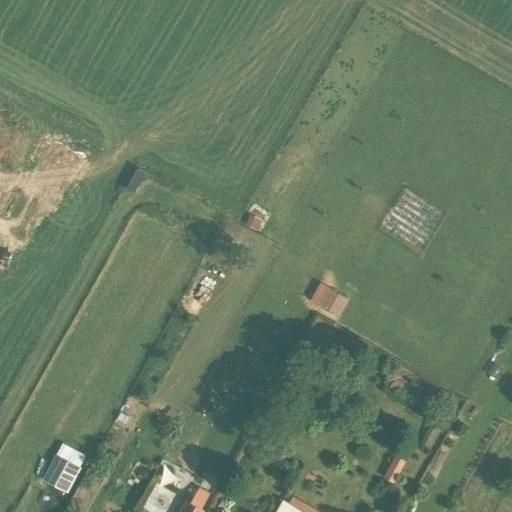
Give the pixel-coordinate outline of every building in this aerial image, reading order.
[(247,223),(257,229),(263,220),(253,214),(247,223)] [(319,305),(339,317),(349,299),(329,287),(319,305)] [(494,362),(487,374),(497,380),(504,368),(494,362)] [(64,443),(58,454),(75,464),(80,467),(86,456),(64,443)] [(87,511),(117,456),(100,448),(70,506),(80,511),(87,511)] [(67,492),(81,468),(57,455),(44,479),(67,492)] [(395,457),(384,477),(394,481),(404,462),(395,457)] [(206,498),(213,485),(218,477),(207,470),(195,491),(206,498)] [(288,503),(284,500),(277,511),(320,511),(292,496),(288,503)] [(187,497),(178,511),(202,511),(206,507),(187,497)]
